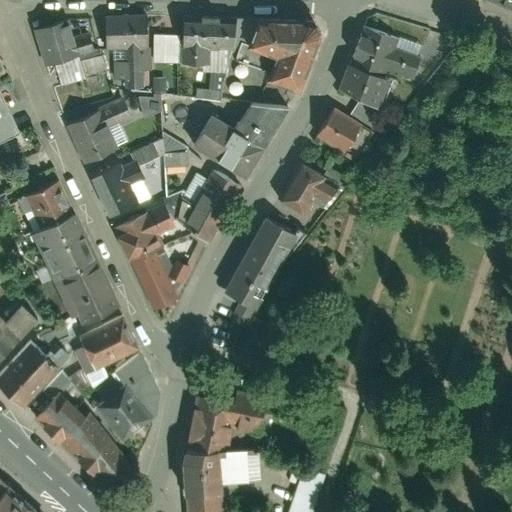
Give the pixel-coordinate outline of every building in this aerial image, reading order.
[(67,14),(38,23),(49,61),(95,48),(91,34),(74,39),(67,14)] [(233,49),(234,19),(179,18),(178,63),(205,64),(206,48),(233,49)] [(147,19),(100,20),(101,50),(124,49),(124,85),(142,85),(142,58),(147,58),(147,19)] [(289,19),(248,21),(238,44),(267,55),(258,75),(289,86),(309,37),(307,29),(301,23),(289,19)] [(365,24),(341,89),(381,104),(393,68),(411,74),(419,52),(398,45),(401,37),(365,24)] [(60,69),(60,86),(95,86),(95,68),(60,69)] [(152,92),(164,92),(164,77),(152,76),(152,92)] [(0,140),(20,131),(0,87),(0,140)] [(162,110),(157,92),(137,98),(142,116),(162,110)] [(129,93),(70,120),(88,160),(123,144),(115,125),(138,114),(129,93)] [(209,110),(188,148),(241,178),(284,101),(243,99),(229,121),(209,110)] [(331,103),(314,129),(343,148),(360,122),(331,103)] [(297,155),(276,195),(299,207),(308,191),(324,199),(332,183),(317,175),(320,168),(297,155)] [(120,159),(94,171),(112,209),(140,196),(132,181),(142,176),(134,159),(123,165),(120,159)] [(239,183),(211,167),(179,224),(207,239),(239,183)] [(26,227),(65,209),(47,173),(8,191),(26,227)] [(167,197),(117,219),(134,257),(159,246),(153,232),(178,221),(167,197)] [(104,296),(65,209),(26,227),(22,229),(61,316),(104,296)] [(260,217),(223,287),(258,306),(295,236),(260,217)] [(159,246),(134,257),(154,301),(179,290),(169,269),(159,246)] [(179,252),(169,269),(183,277),(192,259),(179,252)] [(0,355),(32,319),(7,297),(0,305),(0,355)] [(128,339),(113,306),(69,326),(85,359),(128,339)] [(26,341),(0,368),(0,385),(20,405),(66,357),(56,347),(49,355),(44,350),(40,354),(26,341)] [(113,380),(81,404),(108,438),(142,414),(147,387),(121,350),(101,363),(113,380)] [(62,372),(47,387),(56,395),(71,380),(62,372)] [(46,386),(23,411),(98,480),(122,456),(108,438),(81,404),(75,411),(56,395),(47,387),(46,386)] [(192,394),(182,448),(224,446),(228,423),(257,427),(260,406),(192,394)] [(224,446),(182,448),(184,508),(220,507),(218,475),(247,474),(246,445),(224,446)] [(299,511),(314,465),(293,459),(278,509),(286,511),(299,511)] [(0,511),(44,511),(0,473),(0,511)]
